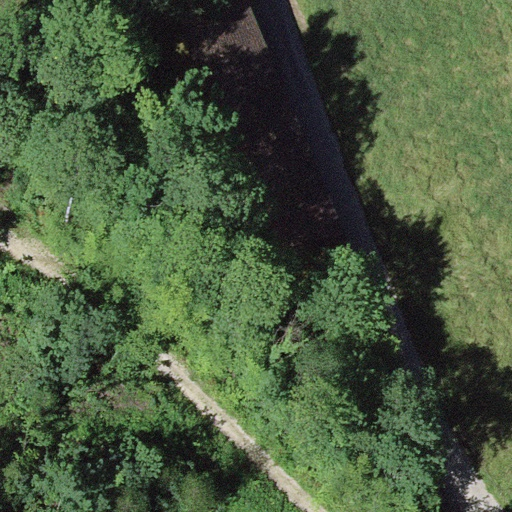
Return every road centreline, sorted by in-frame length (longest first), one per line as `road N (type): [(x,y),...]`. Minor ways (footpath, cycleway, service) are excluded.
road 1 (track): [(0,233),(311,511)]
road 2 (residential): [(407,333),(284,0)]
road 3 (track): [(490,511),(475,495),(407,333)]
